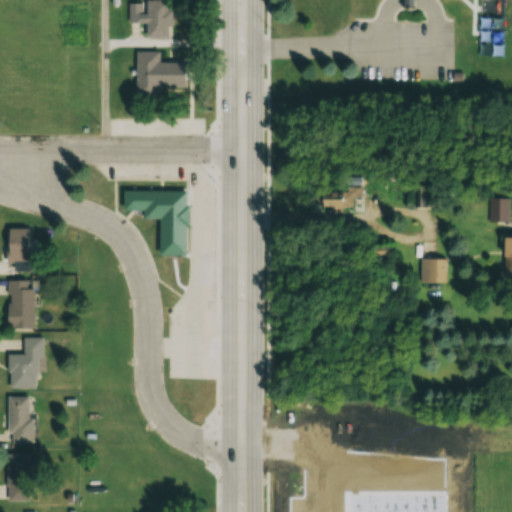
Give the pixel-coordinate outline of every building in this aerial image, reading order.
[(170,1),(128,0),(127,23),(144,24),(144,37),(170,37),(170,1)] [(158,51),(134,51),(133,99),(157,99),(157,88),(183,89),(184,62),(158,62),(158,51)] [(185,255),(185,191),(124,191),(124,211),(141,211),(141,219),(157,219),(157,255),(185,255)] [(509,221),(509,198),(488,198),(488,221),(509,221)] [(5,266),(30,266),(29,228),(5,229),(5,266)] [(500,272),(511,272),(511,237),(500,238),(500,272)] [(444,259),(419,259),(419,283),(444,283),(444,259)] [(6,330),(32,330),(32,280),(6,280),(6,330)] [(35,357),(42,357),(42,338),(23,338),(23,355),(7,355),(7,389),(35,389),(35,357)] [(7,398),(7,443),(29,443),(29,398),(7,398)] [(5,454),(5,501),(30,501),(30,454),(5,454)]
